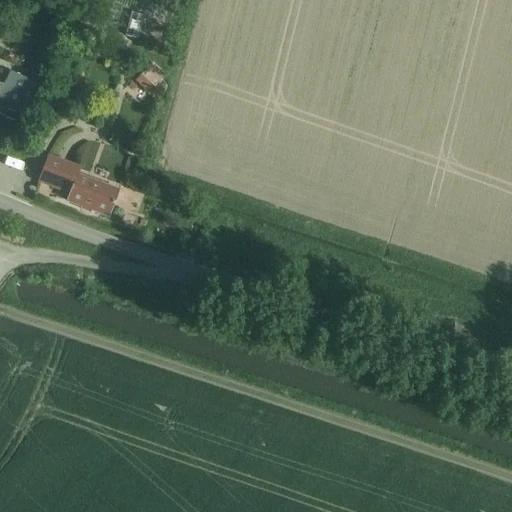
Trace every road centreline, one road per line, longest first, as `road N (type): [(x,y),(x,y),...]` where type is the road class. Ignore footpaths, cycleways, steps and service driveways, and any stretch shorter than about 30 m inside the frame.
road 1 (unclassified): [(511,374),(208,276)]
road 2 (unclassified): [(208,276),(0,200)]
road 3 (unclassified): [(3,254),(208,276)]
